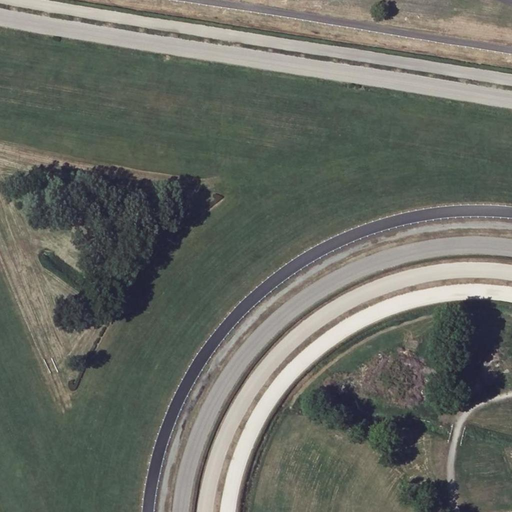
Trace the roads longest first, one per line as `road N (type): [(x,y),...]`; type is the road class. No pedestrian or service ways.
road 1 (unknown): [(147,511),(156,456),(192,374),(215,338),(277,276),(313,252),(402,219),(511,214)]
road 2 (unknown): [(511,99),(0,16)]
road 3 (unknown): [(511,225),(378,238),(302,275),(266,304),(235,334),(188,408),(162,511)]
road 4 (unknown): [(20,0),(511,79)]
road 5 (unknown): [(511,248),(424,245),(355,268),(308,296),(232,370),(203,419),(179,511)]
road 6 (unknown): [(203,511),(215,458),(242,401),(273,354),(312,320),(403,277),(453,268),(511,271)]
road 7 (unknown): [(511,295),(415,298),(325,339),(258,412),(225,511)]
road 8 (unknown): [(511,51),(185,0)]
road 9 (unknown): [(460,511),(451,470),(455,434),(479,404),(511,395)]
